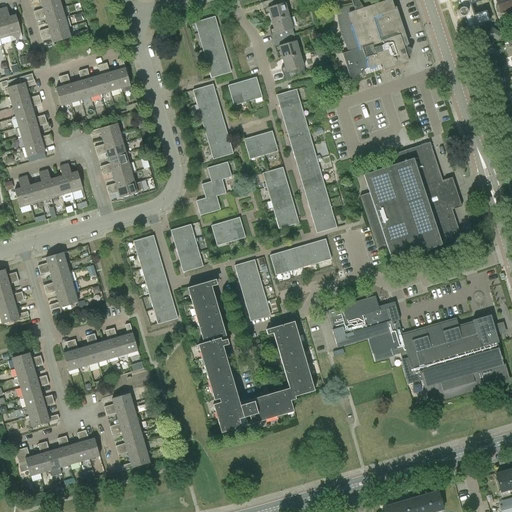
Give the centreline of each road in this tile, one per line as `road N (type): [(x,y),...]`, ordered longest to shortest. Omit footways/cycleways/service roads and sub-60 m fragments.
road 1 (residential): [(150,206),(172,283),(221,270),(233,334),(304,313),(321,286),(363,273),(437,277),(510,255)]
road 2 (residential): [(510,255),(429,0)]
road 3 (tertiary): [(463,449),(243,511)]
road 4 (tertiary): [(280,511),(466,457)]
road 5 (residential): [(64,155),(40,76),(144,48)]
road 6 (residential): [(150,206),(174,187),(178,164),(144,48)]
